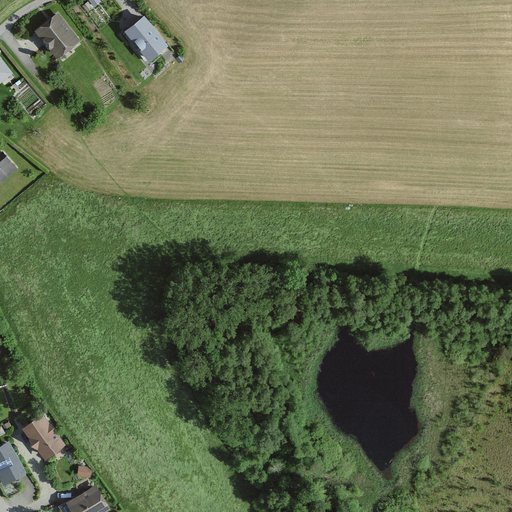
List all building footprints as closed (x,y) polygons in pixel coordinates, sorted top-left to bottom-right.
[(38,31),(61,58),(82,41),(59,14),(38,31)] [(171,47),(147,17),(127,33),(151,63),(171,47)] [(0,86),(14,76),(0,57),(0,86)] [(0,185),(18,169),(7,157),(0,163),(0,185)] [(23,428),(48,458),(67,443),(43,413),(23,428)] [(0,446),(0,474),(6,484),(28,470),(10,440),(0,446)] [(92,469),(80,469),(79,478),(91,478),(92,469)] [(67,502),(72,511),(106,511),(111,509),(96,485),(67,502)]
